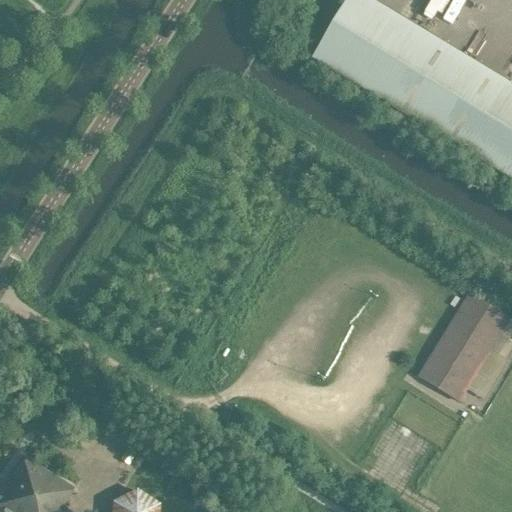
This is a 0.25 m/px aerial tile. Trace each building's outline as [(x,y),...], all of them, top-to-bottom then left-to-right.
[(339,0),(338,3),(344,7),(314,57),(313,58),(368,91),(410,22),(373,0),(339,0)] [(410,22),(368,91),(429,128),(470,59),(457,51),(410,22)] [(470,59),(429,128),(466,150),(487,116),(508,81),(486,68),(470,59)] [(511,131),(511,83),(508,81),(487,116),(511,131)] [(511,131),(487,116),(466,150),(511,178),(511,131)] [(419,376),(461,401),(511,319),(470,294),(419,376)] [(66,504),(74,491),(20,456),(0,487),(0,511),(63,511),(68,505),(66,504)] [(160,511),(161,504),(137,489),(112,501),(111,511),(160,511)]
